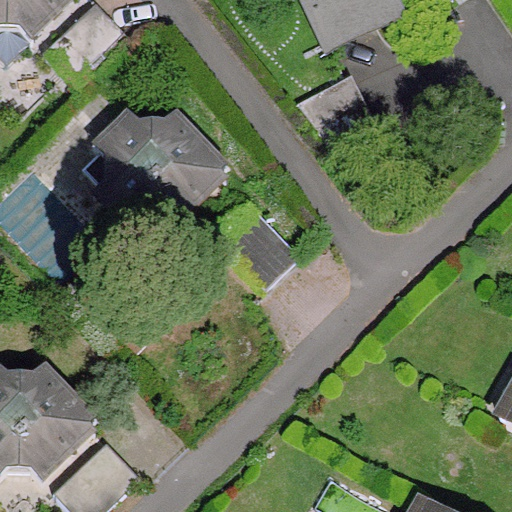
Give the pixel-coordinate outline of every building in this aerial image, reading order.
[(0,0),(0,60),(7,68),(75,0),(0,0)] [(407,21),(397,0),(296,0),(326,60),(407,21)] [(123,40),(94,13),(45,64),(73,92),(123,40)] [(388,146),(351,83),(300,110),(342,170),(388,146)] [(231,179),(178,121),(167,133),(137,134),(124,125),(95,151),(102,158),(85,175),(104,195),(97,201),(147,255),(231,179)] [(253,217),(220,248),(266,296),(299,266),(253,217)] [(93,426),(45,375),(35,384),(6,383),(0,374),(0,481),(4,477),(28,478),(40,491),(93,437),(87,432),(93,426)] [(511,383),(491,421),(511,433),(511,383)] [(110,511),(140,483),(107,450),(52,504),(59,511),(110,511)] [(441,511),(420,500),(413,511),(441,511)]
